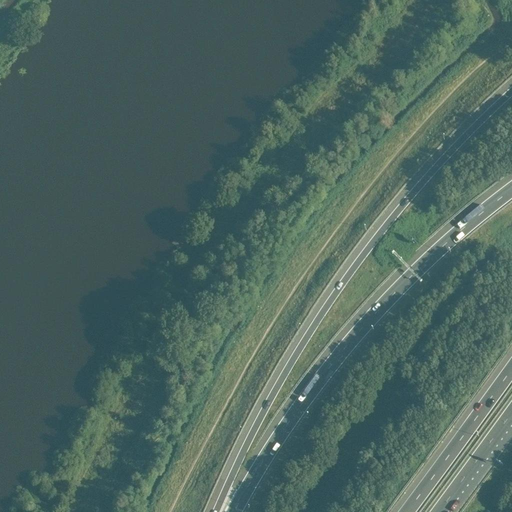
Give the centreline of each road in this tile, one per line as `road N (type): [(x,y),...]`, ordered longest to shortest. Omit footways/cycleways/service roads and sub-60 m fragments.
road 1 (motorway): [(511,92),(439,164),(348,275),(258,421),(214,511)]
road 2 (motorway): [(511,191),(440,247),(332,363),(235,511)]
road 3 (motorway): [(511,365),(405,511)]
road 4 (motorway): [(437,511),(511,411)]
